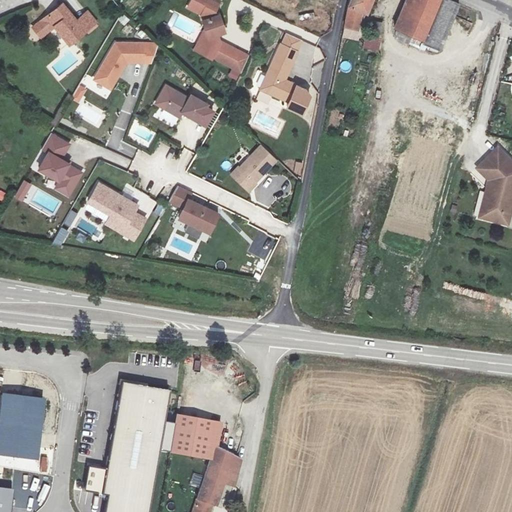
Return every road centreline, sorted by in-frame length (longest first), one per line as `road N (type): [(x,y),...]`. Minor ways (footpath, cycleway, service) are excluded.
road 1 (residential): [(344,0),(273,337)]
road 2 (secondary): [(0,317),(259,336)]
road 3 (secondary): [(273,337),(511,365)]
road 4 (secondary): [(259,336),(47,298)]
road 5 (unclassified): [(57,511),(70,368),(0,357)]
road 6 (track): [(241,511),(273,337)]
